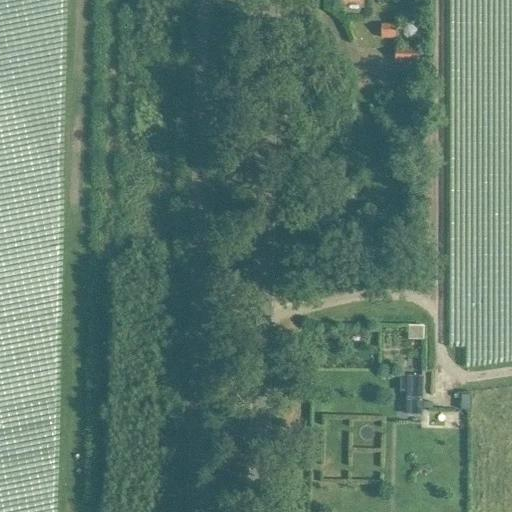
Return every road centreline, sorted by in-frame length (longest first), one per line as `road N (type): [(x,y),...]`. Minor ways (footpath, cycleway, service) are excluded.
road 1 (tertiary): [(256,511),(268,0)]
road 2 (unknown): [(261,317),(412,309),(443,360),(511,359)]
